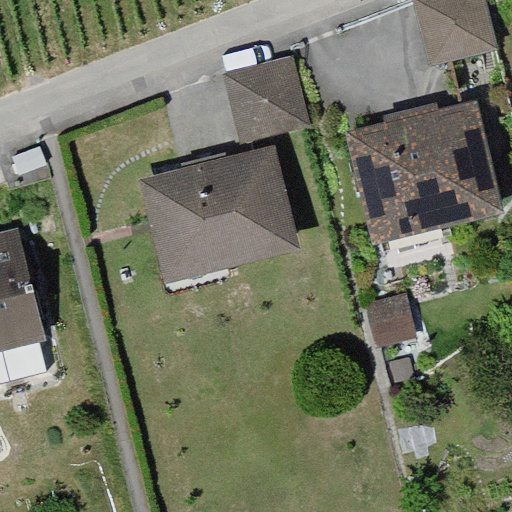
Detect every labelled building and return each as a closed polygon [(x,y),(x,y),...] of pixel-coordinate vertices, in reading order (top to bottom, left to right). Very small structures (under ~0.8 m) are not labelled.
[(474,0),(445,0),(404,16),(421,78),(490,59),(474,0)] [(293,71),(220,86),(234,159),(308,144),(293,71)] [(469,112),(339,143),(365,254),(496,223),(469,112)] [(277,160),(135,187),(156,295),(298,267),(277,160)] [(0,363),(40,354),(14,240),(0,242),(0,363)] [(398,303),(359,313),(369,354),(409,344),(398,303)]
